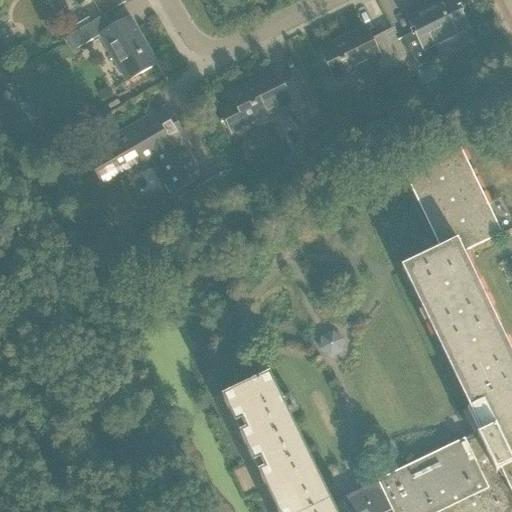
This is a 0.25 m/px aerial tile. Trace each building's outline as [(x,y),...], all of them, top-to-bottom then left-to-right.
[(430,8),(407,20),(414,34),(401,40),(417,71),(439,60),(433,47),(436,46),(437,48),(454,40),(453,37),(468,30),(452,0),(447,0),(437,5),(436,3),(430,7),(430,8)] [(157,64),(130,18),(111,29),(104,16),(68,36),(77,50),(99,37),(126,83),(157,64)] [(372,42),(365,28),(320,50),(336,81),(379,60),(383,69),(396,63),(383,36),(372,42)] [(236,105),(224,111),(234,132),(289,104),(293,113),(307,107),(293,80),(282,86),(276,73),(231,95),(236,105)] [(436,85),(423,91),(429,103),(441,97),(436,85)] [(129,134),(87,158),(103,186),(104,185),(100,178),(128,162),(132,169),(156,155),(169,178),(164,181),(172,195),(195,181),(174,145),(185,138),(185,137),(179,140),(176,134),(177,134),(170,123),(164,127),(156,114),(127,130),(129,134)] [(38,115),(27,122),(32,131),(44,125),(38,115)] [(323,117),(311,122),(323,147),(335,141),(323,117)] [(48,133),(37,139),(42,147),(52,141),(48,133)] [(315,139),(302,144),(308,159),(321,153),(315,139)] [(479,440),(467,446),(465,441),(378,482),(378,483),(361,492),(370,511),(511,511),(511,354),(463,253),(502,234),(461,149),(405,177),(441,250),(403,270),(483,435),(477,437),(479,440)] [(192,220),(244,190),(231,167),(179,198),(192,220)] [(370,511),(361,492),(332,506),(269,376),(221,399),(276,511),(370,511)] [(391,442),(381,446),(386,457),(396,453),(391,442)]
